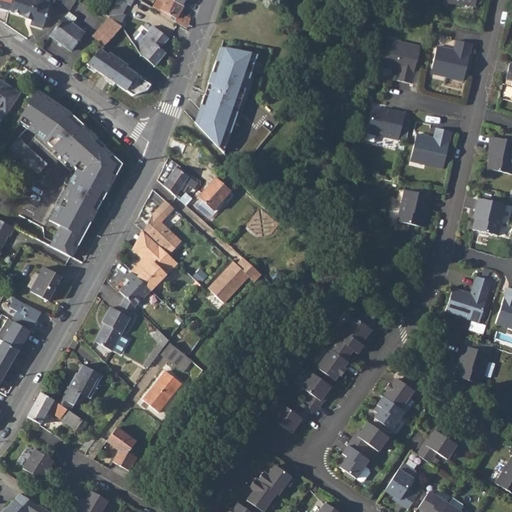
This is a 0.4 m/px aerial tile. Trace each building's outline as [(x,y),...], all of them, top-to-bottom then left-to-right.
[(0,0),(0,8),(9,11),(12,0),(0,0)] [(42,28),(50,5),(42,2),(42,0),(12,0),(9,11),(32,19),(30,24),(42,28)] [(117,0),(108,17),(110,18),(120,26),(125,16),(122,15),(127,5),(130,6),(133,0),(117,0)] [(187,29),(191,20),(181,13),(184,6),(183,5),(172,0),(156,0),(152,9),(187,29)] [(71,51),(84,33),(72,24),(77,18),(69,13),(65,18),(64,17),(50,36),(71,51)] [(114,35),(122,27),(120,26),(110,18),(92,37),(104,45),(105,44),(114,35)] [(161,48),(169,38),(153,26),(136,47),(140,54),(155,66),(166,53),(161,48)] [(437,44),(453,48),(455,42),(438,38),(437,44)] [(454,51),(436,47),(431,70),(446,73),(445,77),(463,81),(471,44),(456,41),(454,51)] [(401,47),(386,44),(380,67),(398,71),(396,80),(411,84),(419,47),(402,43),(401,47)] [(193,122),(223,151),(246,90),(243,88),(247,78),(250,80),(259,56),(222,48),(208,83),(213,85),(207,100),(202,99),(193,122)] [(86,64),(133,96),(147,91),(151,85),(100,50),(86,64)] [(0,111),(5,115),(19,94),(0,80),(0,111)] [(213,85),(208,83),(202,99),(207,100),(213,85)] [(44,139),(76,171),(50,220),(61,226),(49,247),(66,256),(72,246),(76,248),(96,212),(93,210),(103,191),(106,193),(119,170),(108,159),(111,155),(104,148),(102,150),(93,143),(97,139),(97,138),(84,126),(81,129),(68,117),(71,114),(37,91),(17,123),(44,139)] [(384,111),(373,108),(367,133),(398,140),(399,137),(403,117),(404,113),(392,111),(391,112),(384,111)] [(81,129),(84,126),(71,114),(68,117),(81,129)] [(399,137),(406,138),(411,119),(403,117),(399,137)] [(230,160),(239,171),(273,131),(263,122),(230,160)] [(433,138),(416,134),(411,157),(426,161),(425,165),(443,169),(451,132),(436,128),(433,138)] [(39,173),(48,163),(19,137),(10,147),(39,173)] [(511,174),(511,141),(492,137),(489,149),(491,150),(489,157),(487,169),(511,174)] [(102,150),(104,148),(105,146),(97,139),(93,143),(102,150)] [(108,159),(119,170),(122,164),(111,155),(108,159)] [(194,190),(198,184),(176,168),(166,181),(179,191),(185,183),(194,190)] [(220,204),(230,192),(215,179),(198,198),(214,211),(214,210),(219,214),(224,208),(220,204)] [(179,191),(166,181),(163,186),(175,197),(179,191)] [(431,196),(404,190),(397,221),(422,227),(425,216),(426,209),(428,209),(431,196)] [(93,210),(96,212),(106,193),(103,191),(93,210)] [(505,204),(478,198),(475,211),(477,211),(475,219),(473,230),(498,235),(505,204)] [(159,208),(167,216),(174,209),(165,201),(159,208)] [(192,210),(202,219),(209,210),(199,202),(192,210)] [(152,215),(143,232),(147,235),(168,255),(181,242),(161,223),(167,216),(159,208),(152,215)] [(206,224),(214,215),(209,210),(202,219),(201,220),(206,224)] [(9,237),(14,228),(0,221),(0,250),(7,236),(9,237)] [(137,246),(147,235),(143,232),(134,249),(144,259),(147,256),(137,246)] [(168,255),(147,235),(137,246),(147,256),(144,259),(131,273),(149,290),(176,262),(168,255)] [(72,246),(66,256),(71,258),(76,248),(72,246)] [(224,303),(249,277),(255,282),(262,275),(243,258),(237,265),(234,262),(219,279),(221,281),(211,291),(224,303)] [(48,302),(61,277),(44,268),(40,275),(36,273),(28,287),(32,289),(30,292),(48,302)] [(129,282),(119,292),(124,298),(134,307),(150,291),(149,290),(131,273),(126,279),(129,282)] [(491,281),(476,276),(471,294),(453,288),(445,312),(478,323),(491,281)] [(211,291),(221,281),(219,279),(209,290),(211,291)] [(511,289),(507,287),(495,324),(511,328),(511,289)] [(0,382),(41,313),(15,298),(9,307),(17,312),(11,321),(7,319),(0,330),(0,339),(3,342),(0,346),(0,382)] [(134,307),(124,298),(117,312),(129,318),(135,308),(134,307)] [(112,351),(129,318),(117,312),(110,308),(101,323),(104,324),(94,342),(112,351)] [(351,315),(340,330),(342,331),(361,344),(367,335),(371,330),(373,332),(381,321),(369,313),(361,323),(351,315)] [(157,356),(168,341),(158,330),(152,337),(159,344),(152,353),(157,356)] [(345,361),(352,351),(357,354),(363,346),(361,344),(342,331),(329,349),(330,350),(345,361)] [(466,339),(464,346),(490,354),(492,347),(466,339)] [(182,372),(191,361),(187,357),(169,344),(160,355),(182,372)] [(490,354),(464,346),(460,358),(462,359),(459,366),(456,377),(480,385),(490,354)] [(330,350),(317,368),(334,381),(339,374),(341,376),(346,370),(343,368),(347,362),(345,361),(330,350)] [(95,388),(102,376),(82,365),(62,399),(73,405),(80,393),(87,397),(92,387),(95,388)] [(159,413),(182,384),(165,371),(142,400),(159,413)] [(396,379),(400,382),(404,376),(398,371),(394,377),(396,379)] [(330,387),(310,372),(300,387),(310,394),(303,404),(311,410),(315,413),(323,402),(320,401),(324,396),(330,387)] [(400,382),(396,379),(392,385),(389,383),(385,389),(387,391),(383,397),(400,409),(418,385),(404,376),(400,382)] [(76,430),(83,421),(69,412),(59,405),(54,401),(39,393),(27,418),(40,425),(48,410),(76,430)] [(375,419),(391,430),(404,412),(400,409),(383,397),(377,405),(382,408),(375,419)] [(73,405),(62,399),(59,405),(69,412),(73,405)] [(271,418),(291,433),(298,424),(301,419),(303,420),(311,410),(303,404),(299,401),(292,412),(281,404),(271,418)] [(367,444),(378,452),(388,438),(367,423),(361,431),(357,436),(355,435),(348,446),(360,454),(367,444)] [(117,427),(107,441),(121,451),(117,454),(113,462),(129,472),(138,458),(128,452),(137,441),(117,427)] [(436,452),(447,460),(457,445),(436,431),(430,440),(426,445),(424,444),(417,454),(429,463),(436,452)] [(17,463),(22,467),(34,449),(29,445),(17,463)] [(347,457),(339,467),(356,479),(356,478),(365,466),(369,461),(360,454),(348,446),(342,454),(347,457)] [(23,469),(41,480),(45,474),(47,476),(51,469),(49,468),(53,461),(35,450),(23,469)] [(511,455),(495,483),(511,493),(511,455)] [(402,463),(384,490),(393,495),(398,499),(397,501),(408,509),(416,497),(406,490),(416,475),(415,472),(402,463)] [(257,480),(276,494),(278,495),(291,477),(275,465),(268,475),(263,472),(257,480)] [(365,466),(356,478),(360,481),(363,481),(369,473),(369,470),(365,466)] [(247,501),(262,511),(276,494),(257,480),(255,479),(249,487),(254,491),(247,501)] [(74,508),(81,511),(101,511),(108,501),(90,491),(84,502),(79,499),(74,508)] [(447,504),(451,497),(441,491),(438,492),(436,496),(447,504)] [(442,511),(447,504),(436,496),(428,492),(418,508),(423,511),(442,511)] [(48,511),(19,494),(1,511),(48,511)] [(452,498),(448,505),(459,511),(463,508),(462,505),(452,498)] [(249,511),(238,503),(233,509),(231,508),(227,511),(249,511)] [(318,511),(338,511),(324,503),(318,511)]
